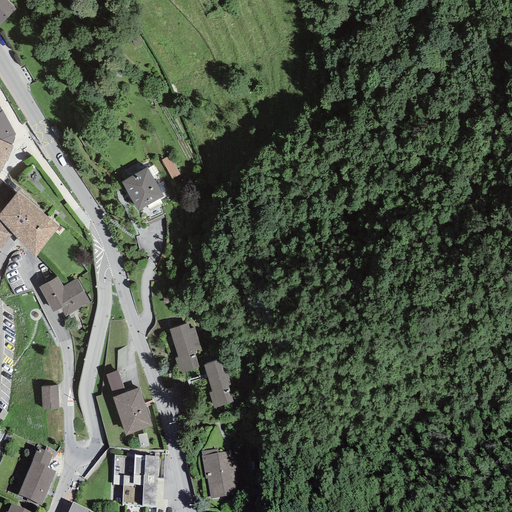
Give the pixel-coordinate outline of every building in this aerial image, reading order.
[(6,0),(2,0),(0,2),(0,24),(15,9),(6,0)] [(2,111),(0,112),(0,140),(11,145),(15,133),(2,111)] [(11,145),(0,140),(0,172),(6,161),(7,161),(13,146),(11,145)] [(171,179),(180,174),(170,156),(161,160),(171,179)] [(147,167),(121,182),(137,211),(163,196),(147,167)] [(59,227),(17,192),(0,213),(0,220),(16,238),(35,258),(59,227)] [(0,222),(0,248),(11,235),(0,222)] [(61,309),(66,317),(90,302),(76,279),(63,286),(57,277),(39,287),(53,312),(61,309)] [(188,323),(169,329),(178,357),(174,358),(179,374),(199,367),(194,352),(201,349),(194,328),(190,329),(188,323)] [(221,359),(203,365),(212,392),(208,393),(214,409),(234,402),(228,386),(230,385),(221,359)] [(117,370),(106,374),(113,397),(125,393),(117,370)] [(57,386),(41,387),(43,410),(59,409),(57,386)] [(113,397),(112,397),(125,435),(152,426),(139,388),(125,393),(113,397)] [(37,447),(17,495),(41,505),(55,471),(47,467),(52,455),(37,447)] [(202,456),(201,456),(205,479),(207,478),(210,499),(241,494),(234,450),(230,451),(218,453),(218,449),(201,451),(202,456)] [(155,506),(158,456),(114,454),(113,484),(123,484),(122,504),(155,506)] [(93,511),(73,502),(68,511),(93,511)]
